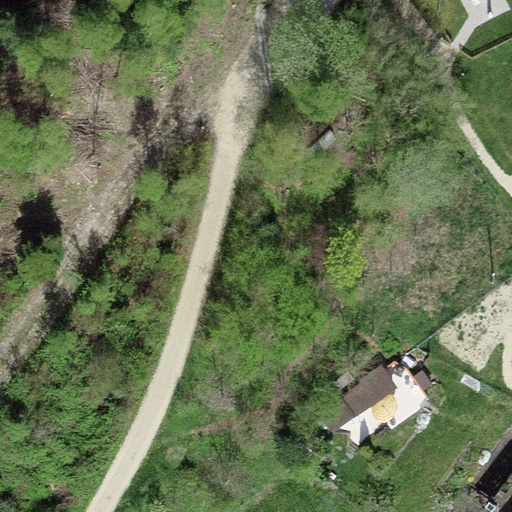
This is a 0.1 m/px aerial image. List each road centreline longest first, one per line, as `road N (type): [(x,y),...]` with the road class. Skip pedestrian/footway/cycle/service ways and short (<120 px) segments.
road 1 (track): [(304,0),(228,144),(163,366),(134,445),(95,511)]
road 2 (track): [(228,144),(0,344)]
